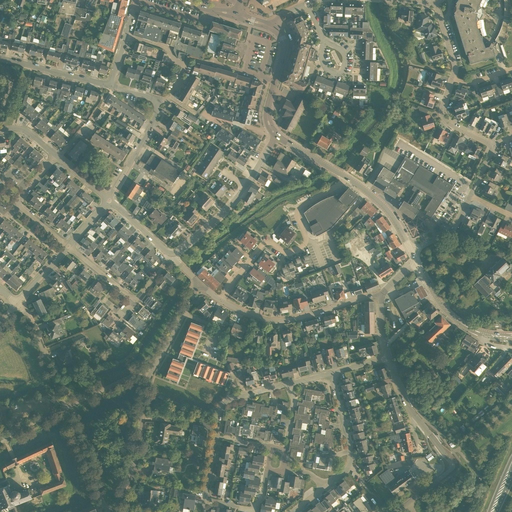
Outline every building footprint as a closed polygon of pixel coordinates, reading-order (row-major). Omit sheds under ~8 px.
[(66,14),(69,4),(76,6),(77,0),(64,0),(62,0),(59,12),(66,14)] [(94,11),(96,8),(96,4),(97,0),(87,0),(85,9),(79,8),(76,16),(75,20),(90,23),(94,11)] [(118,4),(119,0),(100,0),(100,4),(96,4),(96,8),(94,11),(100,13),(101,7),(105,8),(105,11),(111,12),(113,3),(118,4)] [(125,14),(126,10),(127,6),(128,0),(119,0),(118,4),(113,3),(111,12),(111,15),(105,29),(100,43),(99,47),(116,53),(117,49),(115,49),(118,38),(120,31),(121,31),(120,30),(123,22),(125,22),(126,18),(125,18),(126,14),(125,14)] [(259,0),(263,6),(264,6),(265,8),(270,6),(272,11),(274,11),(276,10),(276,9),(276,7),(289,0),(295,0),(297,3),(303,0),(259,0)] [(459,0),(456,4),(457,4),(456,6),(455,6),(456,7),(456,9),(455,8),(455,10),(454,11),(456,12),(455,13),(454,14),(455,16),(454,16),(457,24),(457,23),(459,28),(458,28),(463,43),(464,47),(466,55),(468,54),(469,56),(468,57),(471,64),(483,61),(483,60),(487,59),(495,57),(495,56),(497,55),(498,54),(498,53),(498,52),(497,51),(495,48),(498,42),(496,41),(494,45),(491,44),(489,48),(485,49),(481,40),(479,36),(480,36),(479,34),(477,29),(477,25),(476,21),(479,19),(479,20),(481,19),(482,17),(483,14),(483,12),(482,10),(481,8),(480,9),(479,6),(480,3),(481,0),(459,0)] [(138,21),(142,22),(139,32),(135,31),(133,36),(143,39),(143,38),(143,39),(150,14),(150,15),(147,14),(142,12),(141,12),(141,11),(138,21)] [(412,22),(412,20),(415,20),(416,15),(413,14),(413,12),(405,11),(405,13),(402,12),(401,19),(405,20),(404,21),(412,22)] [(158,42),(165,19),(156,17),(156,16),(150,14),(143,39),(157,43),(158,42)] [(432,29),(431,24),(426,23),(428,17),(420,15),(417,29),(424,31),(427,39),(436,36),(434,28),(432,29)] [(303,94),(303,93),(308,83),(303,80),(308,60),(313,61),(316,60),(316,56),(315,54),(316,52),(316,50),(311,49),(313,45),(306,43),(308,36),(306,32),(308,31),(304,21),(301,22),(299,17),(287,23),(289,28),(292,27),(293,30),(291,31),(292,34),(295,33),(296,37),(295,42),(296,42),(288,72),(285,71),(284,77),(282,81),(282,83),(287,86),(303,94)] [(166,44),(173,22),(165,19),(158,42),(166,44)] [(507,28),(507,27),(508,26),(508,23),(509,21),(503,20),(503,22),(502,24),(502,25),(502,26),(501,28),(500,31),(499,33),(498,35),(498,36),(497,37),(496,39),(495,41),(496,41),(498,42),(500,44),(501,41),(502,39),(503,38),(503,37),(504,35),(505,33),(506,30),(507,28)] [(181,27),(182,24),(173,22),(166,44),(174,47),(181,27)] [(227,60),(236,63),(239,62),(240,57),(239,54),(238,54),(234,53),(235,50),(237,50),(237,48),(236,46),(235,46),(237,40),(243,41),(239,40),(242,31),(212,22),(210,31),(225,36),(225,38),(225,39),(224,42),(222,43),(222,45),(223,47),(220,46),(222,37),(211,33),(206,52),(215,54),(217,47),(223,49),(223,50),(221,50),(219,51),(218,55),(219,56),(227,59),(227,60)] [(363,42),(373,42),(373,32),(370,29),(369,28),(369,23),(364,23),(363,39),(363,42)] [(62,36),(69,38),(72,30),(68,29),(65,27),(62,36)] [(202,34),(202,33),(184,27),(184,28),(181,27),(174,47),(174,50),(177,58),(178,58),(177,58),(184,60),(186,54),(202,59),(204,50),(208,36),(209,35),(205,34),(205,35),(202,34)] [(29,44),(31,36),(32,33),(29,32),(27,41),(21,40),(20,41),(18,52),(24,53),(26,46),(26,44),(29,44)] [(9,39),(2,38),(2,41),(1,48),(7,50),(7,51),(9,43),(11,43),(11,39),(12,35),(9,34),(9,39)] [(36,56),(40,40),(34,38),(34,37),(31,36),(29,44),(32,45),(32,47),(31,47),(29,55),(36,56)] [(18,52),(20,41),(15,39),(14,43),(12,50),(18,52)] [(42,58),(44,50),(38,49),(39,44),(40,40),(36,56),(42,58)] [(141,53),(140,56),(145,57),(147,51),(152,52),(153,48),(143,45),(136,43),(134,51),(141,53)] [(64,53),(66,46),(63,45),(62,49),(56,48),(55,53),(53,61),(59,62),(61,55),(61,54),(61,52),(64,53)] [(70,65),(73,54),(74,51),(69,50),(69,46),(66,46),(64,53),(67,54),(66,56),(64,64),(70,65)] [(437,51),(437,50),(438,49),(437,46),(430,48),(431,53),(433,61),(443,58),(441,50),(437,51)] [(91,58),(92,55),(86,53),(87,48),(84,47),(82,58),(84,58),(84,60),(82,68),(88,70),(90,62),(91,58)] [(332,52),(338,64),(342,62),(340,58),(336,50),(332,52)] [(53,61),(55,53),(49,51),(47,59),(53,61)] [(165,62),(167,55),(161,53),(159,61),(165,62)] [(77,67),(79,59),(73,58),(73,54),(70,65),(77,67)] [(94,71),(96,64),(97,62),(96,61),(97,59),(91,58),(90,62),(88,70),(94,71)] [(107,75),(110,63),(106,62),(106,63),(102,62),(99,73),(107,75)] [(136,71),(133,70),(128,68),(126,76),(134,79),(134,78),(138,80),(141,71),(137,69),(136,71)] [(149,78),(151,71),(146,70),(145,72),(142,81),(150,84),(151,79),(149,78)] [(163,88),(165,81),(160,79),(161,74),(156,73),(155,78),(158,79),(156,85),(163,88)] [(440,88),(442,80),(439,79),(441,75),(432,73),(430,80),(432,81),(431,86),(435,88),(436,87),(440,88)] [(197,86),(200,81),(197,79),(195,78),(192,76),(190,81),(197,86)] [(319,89),(323,79),(317,76),(313,87),(315,88),(316,87),(319,89)] [(44,88),(45,86),(42,85),(43,79),(36,77),(33,87),(38,88),(38,89),(40,90),(39,94),(42,95),(42,96),(44,88)] [(325,92),(329,81),(323,79),(319,89),(323,90),(322,91),(325,92)] [(263,84),(253,81),(253,80),(253,81),(251,88),(254,89),(261,91),(263,84)] [(509,89),(506,80),(502,81),(502,82),(500,82),(501,86),(502,88),(498,89),(497,88),(499,95),(504,94),(503,91),(509,89)] [(48,89),(44,88),(42,96),(46,97),(47,95),(48,91),(51,92),(52,89),(56,90),(57,83),(51,81),(48,89)] [(194,90),(197,86),(190,81),(187,86),(194,90)] [(331,93),(335,83),(329,81),(325,92),(327,93),(328,92),(331,93)] [(340,94),(344,84),(337,82),(333,93),(336,94),(336,93),(340,94)] [(57,98),(60,98),(60,95),(68,97),(67,100),(71,101),(72,95),(73,92),(69,91),(71,86),(63,84),(62,90),(59,89),(57,98)] [(345,98),(350,86),(344,84),(340,94),(343,95),(343,97),(345,98)] [(492,89),(491,85),(489,86),(488,85),(485,87),(486,91),(488,97),(489,100),(495,98),(495,97),(499,95),(497,88),(496,88),(497,89),(493,91),(492,89)] [(194,96),(197,92),(194,90),(187,86),(184,91),(191,95),(194,96)] [(481,95),(476,96),(477,97),(479,102),(483,101),(482,99),(488,97),(486,91),(485,87),(481,88),(481,89),(479,89),(481,95)] [(82,97),(84,90),(77,88),(75,95),(72,95),(71,101),(69,107),(72,108),(73,104),(74,100),(78,101),(79,96),(82,97)] [(467,93),(468,90),(461,88),(460,91),(457,90),(456,90),(455,93),(456,93),(455,96),(464,99),(466,93),(467,93)] [(259,98),(261,91),(254,89),(252,96),(257,97),(259,98)] [(189,100),(189,99),(191,95),(184,91),(181,95),(189,100)] [(97,101),(99,93),(92,92),(90,97),(87,96),(85,102),(93,104),(94,100),(97,101)] [(435,103),(436,100),(433,99),(434,96),(426,93),(423,100),(425,101),(424,105),(432,108),(433,107),(434,103),(435,103)] [(189,100),(181,95),(178,100),(186,104),(188,106),(191,101),(189,99),(189,100)] [(255,107),(257,97),(252,96),(248,95),(246,102),(243,101),(242,106),(251,109),(252,106),(255,107)] [(113,107),(118,100),(112,96),(108,103),(110,105),(113,107)] [(294,128),(307,102),(298,97),(294,104),(287,100),(282,109),(286,111),(283,117),(287,119),(284,124),(285,124),(282,128),(291,133),(293,128),(294,128)] [(118,112),(124,104),(118,100),(113,107),(117,109),(116,111),(118,112)] [(455,111),(456,113),(464,110),(462,104),(465,103),(464,101),(462,101),(462,100),(461,100),(458,100),(459,102),(458,103),(459,106),(454,107),(454,108),(453,108),(454,111),(455,111)] [(125,114),(130,107),(124,104),(118,112),(120,114),(122,112),(125,114)] [(27,118),(34,109),(29,106),(22,114),(27,118)] [(130,120),(135,111),(130,107),(125,114),(129,117),(127,118),(130,120)] [(212,116),(218,118),(221,109),(214,107),(212,116)] [(424,116),(427,110),(419,107),(417,113),(424,116)] [(34,119),(37,121),(42,115),(39,113),(34,109),(27,118),(32,122),(34,119)] [(185,122),(187,119),(186,118),(187,116),(184,114),(184,113),(178,109),(174,115),(180,119),(180,120),(184,122),(184,121),(185,122)] [(225,120),(228,111),(221,109),(218,118),(225,120)] [(244,109),(242,116),(252,118),(253,112),(244,109)] [(466,116),(464,110),(456,113),(456,115),(455,116),(456,119),(457,118),(463,117),(464,120),(470,118),(469,115),(466,116)] [(97,121),(103,112),(101,111),(95,119),(97,121)] [(137,122),(141,115),(135,111),(130,120),(132,121),(133,119),(137,122)] [(225,120),(232,122),(235,112),(228,111),(225,120)] [(195,123),(198,119),(190,114),(187,117),(195,123)] [(507,128),(507,126),(506,121),(508,120),(506,114),(504,115),(504,118),(499,120),(502,128),(504,127),(504,129),(507,128)] [(36,126),(41,130),(49,121),(42,115),(37,121),(39,123),(36,126)] [(142,127),(147,119),(147,118),(141,115),(137,122),(140,124),(139,126),(142,127)] [(431,119),(429,115),(421,118),(422,122),(424,131),(435,127),(432,119),(431,119)] [(242,116),(240,123),(250,125),(252,118),(242,116)] [(479,124),(482,118),(479,117),(478,119),(473,116),(469,124),(471,125),(470,127),(473,128),(474,127),(477,122),(479,124)] [(489,124),(484,121),(485,119),(482,118),(479,124),(482,125),(480,130),(479,131),(482,132),(483,131),(485,132),(489,124)] [(128,126),(117,120),(115,123),(126,129),(128,126)] [(177,138),(180,131),(183,127),(171,120),(167,127),(173,131),(171,134),(177,138)] [(55,125),(54,125),(49,121),(41,130),(46,135),(49,131),(51,133),(59,125),(57,123),(55,125)] [(493,123),(492,125),(489,124),(485,132),(487,133),(486,135),(489,136),(490,135),(493,130),(495,132),(498,126),(493,123)] [(56,143),(64,134),(59,130),(62,126),(61,124),(60,124),(59,125),(51,133),(53,135),(51,139),(56,143)] [(218,133),(216,136),(222,140),(228,132),(222,128),(218,133)] [(439,128),(436,134),(434,133),(432,137),(434,138),(442,142),(442,141),(446,143),(450,136),(446,134),(447,132),(439,128)] [(242,130),(237,138),(244,142),(248,134),(242,130)] [(130,134),(126,131),(121,138),(125,140),(126,139),(132,143),(136,136),(130,133),(130,134)] [(327,150),(336,134),(330,131),(329,134),(326,139),(322,136),(320,140),(317,138),(314,142),(317,144),(317,145),(327,150)] [(228,132),(222,140),(228,144),(234,136),(228,132)] [(68,137),(64,134),(56,143),(61,147),(63,144),(66,146),(73,137),(70,135),(68,137)] [(106,140),(105,140),(95,134),(90,141),(94,143),(93,144),(98,147),(98,146),(101,148),(106,141),(106,140)] [(248,134),(244,142),(250,145),(254,137),(248,134)] [(172,143),(167,140),(161,136),(157,143),(161,145),(159,148),(162,150),(164,147),(167,148),(168,149),(167,150),(170,151),(171,151),(172,149),(174,149),(176,150),(179,144),(176,142),(177,141),(174,139),(172,143)] [(254,137),(250,145),(256,149),(261,141),(254,137)] [(461,151),(465,144),(460,141),(461,140),(456,137),(451,146),(458,150),(461,151)] [(20,147),(25,142),(21,138),(16,144),(13,147),(15,148),(18,145),(20,147)] [(6,143),(5,140),(0,140),(0,147),(0,150),(7,149),(7,148),(9,147),(9,143),(6,143)] [(88,146),(81,140),(73,150),(77,153),(79,155),(82,153),(83,153),(86,149),(85,148),(88,146)] [(109,153),(112,155),(117,147),(106,141),(101,148),(104,150),(104,151),(108,154),(109,153)] [(23,155),(30,146),(25,142),(20,147),(23,149),(20,153),(23,155)] [(220,158),(224,153),(214,146),(213,148),(214,149),(212,152),(220,158)] [(481,149),(473,146),(472,148),(468,146),(465,152),(469,154),(478,159),(480,154),(479,154),(481,149)] [(127,154),(117,147),(112,155),(115,157),(114,157),(119,160),(120,160),(122,161),(127,154)] [(366,157),(369,151),(364,147),(360,153),(366,157)] [(34,159),(39,153),(34,149),(27,158),(29,160),(31,157),(34,159)] [(79,155),(77,153),(73,150),(69,155),(76,161),(78,159),(77,158),(79,155)] [(239,157),(234,153),(235,151),(232,150),(230,153),(227,157),(235,163),(236,161),(240,156),(240,155),(239,157)] [(220,158),(212,152),(210,155),(209,154),(207,156),(217,163),(220,158)] [(39,163),(44,157),(39,153),(34,159),(39,163)] [(162,160),(153,154),(146,165),(152,169),(149,172),(164,182),(165,181),(168,183),(167,184),(172,187),(181,173),(162,160)] [(289,159),(282,154),(278,161),(278,160),(273,169),(287,177),(296,163),(289,158),(289,159)] [(511,161),(509,159),(509,158),(503,155),(503,156),(501,160),(498,159),(495,164),(505,168),(506,165),(509,166),(511,161)] [(213,168),(217,163),(207,156),(206,158),(207,159),(205,163),(213,168)] [(245,159),(240,156),(236,161),(244,167),(249,159),(246,158),(245,159)] [(367,159),(366,158),(364,157),(357,167),(356,167),(355,168),(358,170),(357,171),(361,174),(362,173),(366,176),(370,171),(371,172),(373,169),(364,163),(367,159)] [(395,174),(395,175),(384,192),(395,199),(400,191),(403,192),(410,180),(422,187),(434,195),(425,210),(427,212),(425,215),(428,217),(431,219),(448,192),(448,191),(452,185),(432,173),(420,165),(406,157),(395,174)] [(213,168),(205,163),(203,165),(201,164),(200,167),(209,174),(213,168)] [(206,179),(208,177),(207,177),(209,174),(200,167),(198,169),(200,170),(198,173),(206,179)] [(373,185),(384,192),(395,175),(383,168),(373,185)] [(57,179),(62,173),(57,169),(50,178),(52,179),(55,176),(57,179)] [(498,182),(503,172),(496,169),(494,173),(492,172),(489,177),(498,182)] [(60,189),(64,184),(62,182),(67,177),(62,173),(57,179),(55,182),(58,184),(59,185),(55,190),(58,192),(60,189)] [(269,181),(272,177),(267,174),(265,178),(260,176),(257,181),(265,186),(268,180),(269,181)] [(68,193),(76,184),(71,180),(66,186),(64,184),(60,189),(62,191),(64,193),(66,191),(68,193)] [(48,190),(50,187),(52,185),(47,181),(44,186),(48,190)] [(143,185),(149,190),(152,186),(146,181),(143,185)] [(223,193),(225,192),(228,189),(219,181),(217,183),(218,184),(216,187),(223,193)] [(142,192),(144,189),(134,182),(129,189),(138,195),(141,191),(142,192)] [(494,190),(497,185),(490,182),(488,187),(485,185),(482,191),(486,192),(485,194),(489,195),(489,194),(491,195),(494,190)] [(73,197),(66,205),(68,207),(78,196),(76,194),(81,188),(76,184),(68,193),(71,196),(73,197)] [(261,198),(263,195),(257,192),(260,188),(253,184),(249,191),(246,196),(247,197),(244,201),(250,204),(252,200),(253,200),(256,195),(261,198)] [(223,193),(216,187),(213,189),(212,188),(210,190),(219,198),(223,193)] [(135,202),(137,200),(135,199),(138,195),(129,189),(125,196),(135,202)] [(358,196),(349,189),(348,190),(347,189),(338,194),(338,195),(332,197),(326,199),(320,202),(314,205),(309,209),(304,214),(310,226),(309,227),(314,236),(315,235),(316,237),(331,229),(358,199),(356,198),(358,196)] [(29,203),(34,207),(39,201),(41,197),(34,191),(30,197),(32,199),(29,203)] [(406,215),(418,195),(411,191),(404,202),(403,202),(398,210),(406,215)] [(85,201),(89,196),(85,192),(80,197),(78,196),(68,207),(71,209),(77,203),(78,204),(80,201),(82,199),(85,201)] [(212,205),(214,202),(206,194),(198,203),(202,207),(205,210),(211,204),(212,205)] [(419,211),(415,209),(422,197),(418,195),(406,215),(413,219),(419,211)] [(87,209),(94,200),(89,196),(85,201),(88,204),(86,206),(85,207),(87,209)] [(44,199),(41,203),(39,201),(34,207),(39,211),(46,201),(44,199)] [(150,203),(147,201),(143,207),(149,211),(153,205),(152,205),(150,203)] [(367,213),(372,207),(367,202),(362,208),(360,210),(357,207),(351,214),(354,217),(358,214),(359,212),(363,216),(367,213)] [(47,218),(52,212),(50,210),(52,206),(50,205),(43,214),(47,218)] [(61,210),(60,212),(60,213),(62,214),(64,212),(68,207),(66,205),(61,210)] [(191,225),(198,217),(195,215),(198,212),(192,207),(188,212),(189,213),(184,219),(191,225)] [(371,217),(377,211),(372,207),(367,213),(371,217)] [(485,212),(479,209),(477,212),(473,210),(470,216),(473,218),(472,221),(476,223),(479,216),(482,218),(485,212)] [(152,219),(151,220),(156,224),(159,222),(161,224),(167,218),(161,213),(160,214),(156,210),(150,216),(152,219)] [(60,212),(58,211),(55,214),(52,212),(47,218),(52,222),(60,213),(60,212)] [(109,225),(115,218),(110,214),(103,222),(108,226),(108,225),(109,225)] [(62,229),(67,223),(64,221),(66,218),(64,216),(57,225),(62,229)] [(376,221),(376,222),(380,227),(386,223),(382,217),(376,221)] [(501,220),(493,217),(492,219),(488,217),(485,223),(489,225),(489,226),(492,227),(496,229),(501,220)] [(110,237),(118,228),(116,226),(119,222),(115,218),(109,225),(113,229),(107,235),(110,237)] [(0,226),(5,230),(9,224),(5,220),(0,226)] [(374,223),(371,220),(370,222),(371,223),(369,225),(366,227),(367,227),(366,228),(368,231),(372,227),(374,224),(375,223),(374,223)] [(71,227),(74,223),(72,222),(69,225),(67,223),(62,229),(66,233),(71,227)] [(171,229),(170,228),(167,231),(170,234),(168,236),(168,237),(171,239),(172,239),(174,237),(177,235),(178,236),(185,229),(179,223),(177,226),(176,224),(171,229)] [(385,232),(390,228),(386,223),(380,227),(377,229),(381,234),(377,236),(379,239),(381,238),(380,237),(383,236),(381,234),(384,232),(385,232)] [(511,225),(507,223),(505,226),(502,224),(498,232),(507,237),(508,236),(511,238),(511,237),(511,225)] [(9,234),(14,228),(9,224),(5,230),(9,234)] [(121,238),(128,230),(124,226),(118,233),(116,230),(118,228),(110,237),(111,238),(112,239),(116,234),(121,238)] [(295,230),(292,227),(291,226),(289,228),(287,227),(279,237),(281,238),(279,241),(284,244),(285,243),(289,246),(298,234),(294,231),(295,230)] [(12,240),(14,238),(19,232),(14,228),(9,234),(7,237),(10,239),(7,242),(9,243),(12,240)] [(124,248),(129,242),(127,240),(133,234),(128,230),(121,238),(126,242),(122,246),(124,248)] [(259,240),(251,234),(248,231),(244,235),(243,234),(239,238),(241,240),(240,241),(251,250),(252,248),(254,250),(258,245),(256,244),(259,240)] [(24,236),(19,232),(14,238),(19,241),(24,236)] [(87,250),(93,241),(95,239),(90,234),(88,237),(85,239),(87,240),(82,246),(87,250)] [(397,240),(394,234),(388,238),(385,240),(383,236),(380,237),(381,238),(379,239),(380,242),(385,240),(387,245),(390,244),(397,240)] [(97,247),(99,249),(103,244),(108,239),(107,237),(104,240),(103,240),(101,242),(98,245),(93,241),(87,250),(91,254),(97,247)] [(104,245),(111,238),(110,237),(108,239),(103,244),(99,249),(102,251),(96,257),(101,261),(108,252),(103,249),(106,246),(104,245)] [(134,250),(142,242),(137,238),(136,240),(133,238),(129,242),(124,248),(122,251),(124,252),(127,249),(130,246),(134,250)] [(24,255),(33,243),(29,240),(24,246),(26,247),(24,250),(24,251),(22,254),(24,255)] [(397,240),(390,244),(393,249),(400,246),(397,240)] [(141,252),(146,246),(142,242),(134,250),(138,254),(136,257),(138,259),(142,255),(140,253),(141,252)] [(33,253),(38,247),(33,243),(24,255),(26,257),(31,251),(33,253)] [(19,253),(23,247),(21,245),(13,255),(15,257),(19,252),(19,253)] [(33,263),(43,251),(38,247),(33,253),(36,255),(34,258),(31,262),(33,263)] [(244,255),(237,248),(233,252),(231,249),(227,253),(238,263),(240,260),(239,259),(244,255)] [(121,251),(120,250),(117,251),(114,254),(110,251),(108,253),(108,252),(101,261),(105,265),(111,258),(113,260),(117,256),(122,250),(121,250),(121,251)] [(110,269),(115,273),(124,262),(123,262),(122,264),(118,261),(119,261),(118,260),(124,252),(122,251),(122,250),(117,256),(113,260),(116,262),(110,269)] [(41,264),(43,261),(48,255),(43,251),(33,263),(35,265),(38,261),(41,264)] [(148,263),(155,255),(150,251),(145,256),(145,257),(142,255),(138,259),(141,261),(143,259),(148,263),(147,263),(148,263)] [(399,262),(402,260),(406,257),(403,252),(396,256),(399,262)] [(238,263),(227,253),(230,255),(227,259),(224,256),(221,260),(231,269),(234,267),(233,266),(237,262),(238,263)] [(277,263),(266,254),(263,258),(261,257),(257,261),(260,263),(258,264),(269,273),(270,271),(272,273),(276,268),(274,267),(277,263)] [(305,255),(305,254),(301,255),(303,259),(305,265),(308,264),(309,266),(310,266),(314,265),(311,255),(310,255),(311,256),(308,257),(308,256),(307,254),(305,255)] [(162,262),(159,259),(155,255),(148,263),(152,267),(154,264),(156,262),(160,265),(162,262)] [(297,257),(294,258),(296,264),(297,268),(298,268),(300,267),(301,269),(302,269),(306,268),(305,265),(303,259),(300,260),(299,257),(297,257)] [(70,271),(76,264),(70,259),(65,265),(64,265),(62,268),(66,272),(68,269),(70,271)] [(509,266),(505,262),(502,259),(483,277),(481,279),(474,285),(486,298),(492,292),(493,291),(490,288),(488,287),(493,282),(498,278),(501,281),(511,269),(511,268),(511,266),(511,265),(511,264),(509,266)] [(231,269),(221,260),(218,263),(214,267),(218,270),(219,271),(225,276),(227,274),(227,273),(231,269),(231,270),(231,269)] [(290,262),(290,261),(286,263),(287,265),(290,273),(293,271),(294,273),(295,274),(299,272),(298,268),(297,268),(296,264),(293,265),(292,262),(290,262)] [(128,266),(124,262),(115,273),(120,276),(125,270),(128,272),(132,266),(130,264),(128,266)] [(336,276),(342,273),(338,264),(332,267),(336,276)] [(382,279),(393,272),(388,264),(377,272),(382,279)] [(293,279),(290,273),(287,265),(284,266),(284,267),(282,267),(283,271),(280,272),(283,278),(288,276),(289,279),(290,280),(293,279)] [(11,273),(12,272),(12,271),(6,266),(0,272),(0,276),(2,279),(5,275),(7,277),(11,273)] [(129,284),(136,276),(131,272),(134,268),(132,266),(128,272),(130,273),(124,280),(129,284)] [(19,278),(14,274),(19,269),(18,269),(16,267),(12,271),(12,272),(14,274),(12,276),(7,282),(12,287),(19,278)] [(259,272),(257,271),(253,268),(249,273),(252,275),(250,278),(260,285),(267,275),(260,270),(259,272)] [(212,277),(204,270),(198,276),(209,287),(216,280),(213,278),(219,271),(218,270),(212,277)] [(84,271),(82,273),(80,271),(77,274),(76,276),(74,278),(76,280),(78,281),(81,278),(86,282),(90,276),(84,271)] [(214,291),(221,285),(220,284),(226,278),(224,277),(225,276),(219,271),(213,278),(216,280),(209,287),(214,291)] [(171,286),(174,283),(173,282),(176,279),(168,273),(158,286),(161,289),(166,282),(170,286),(171,286)] [(57,288),(59,286),(64,280),(57,274),(52,278),(54,280),(51,283),(57,288)] [(134,288),(139,282),(138,282),(140,279),(136,276),(129,284),(134,288)] [(355,278),(350,279),(347,280),(346,277),(344,278),(346,282),(347,282),(349,290),(353,289),(355,295),(363,293),(360,283),(359,281),(356,282),(355,278)] [(17,291),(22,285),(22,284),(24,282),(19,278),(12,287),(17,291)] [(367,293),(379,288),(377,282),(375,278),(369,280),(370,282),(364,285),(367,293)] [(70,292),(74,289),(68,280),(64,283),(70,292)] [(93,293),(96,296),(100,299),(103,296),(100,293),(105,287),(98,282),(98,283),(95,280),(91,286),(96,290),(93,293)] [(422,284),(415,288),(421,299),(428,295),(422,284)] [(342,286),(335,289),(334,285),(329,286),(332,293),(334,300),(337,300),(345,298),(342,286)] [(40,316),(47,313),(42,303),(56,296),(52,288),(38,295),(41,300),(33,303),(40,316)] [(246,301),(249,295),(238,288),(237,289),(232,297),(241,302),(243,299),(246,301)] [(314,304),(326,300),(325,296),(329,295),(327,288),(315,292),(315,293),(311,294),(313,299),(312,299),(314,304)] [(261,307),(265,295),(265,293),(258,291),(256,298),(251,297),(249,306),(256,308),(257,306),(261,307)] [(415,294),(413,291),(412,291),(411,291),(395,300),(401,312),(402,312),(406,321),(407,321),(420,309),(420,308),(423,306),(422,306),(420,301),(418,302),(414,295),(415,294)] [(298,299),(297,296),(293,297),(294,300),(293,301),(294,306),(296,305),(297,310),(304,308),(304,306),(308,305),(306,297),(302,299),(301,298),(298,299)] [(154,302),(149,297),(144,303),(152,310),(156,305),(159,308),(162,304),(161,303),(156,299),(154,302)] [(212,308),(212,304),(210,304),(206,300),(198,308),(202,313),(209,307),(210,307),(212,308)] [(272,301),(266,300),(263,312),(272,313),(273,310),(277,311),(277,301),(272,301)] [(287,302),(287,301),(283,302),(283,303),(279,304),(281,313),(289,312),(289,309),(292,308),(291,301),(287,302)] [(374,312),(374,302),(364,302),(364,304),(364,313),(374,312)] [(102,305),(98,310),(95,308),(91,313),(93,317),(96,313),(101,318),(108,310),(102,305)] [(439,313),(433,305),(430,305),(422,311),(421,309),(420,309),(407,321),(408,320),(413,326),(418,322),(420,324),(428,317),(430,319),(439,313)] [(146,319),(151,313),(143,307),(138,313),(146,319)] [(228,313),(218,307),(216,312),(213,310),(208,320),(212,321),(215,315),(224,321),(228,313)] [(91,320),(93,318),(86,308),(84,310),(91,320)] [(375,333),(374,312),(364,313),(364,325),(365,332),(365,334),(375,333)] [(337,322),(335,315),(324,318),(325,324),(323,325),(326,338),(326,337),(332,336),(329,325),(333,324),(332,323),(337,322)] [(114,320),(109,316),(106,319),(104,318),(101,322),(102,323),(108,328),(104,333),(106,335),(104,338),(109,332),(111,329),(109,327),(114,320)] [(137,319),(133,316),(128,322),(137,329),(140,326),(142,328),(144,326),(146,323),(138,317),(137,319)] [(431,344),(450,325),(442,316),(431,326),(433,328),(424,336),(431,344)] [(63,323),(61,319),(61,318),(49,323),(50,327),(47,328),(49,332),(48,332),(50,335),(52,339),(61,336),(57,326),(63,323)] [(318,323),(317,320),(311,321),(313,329),(316,328),(318,333),(322,332),(320,323),(318,323)] [(310,333),(309,330),(313,329),(311,321),(305,323),(306,326),(303,326),(304,332),(306,331),(307,334),(310,333)] [(191,359),(203,327),(191,323),(179,354),(180,354),(178,359),(185,362),(187,357),(191,359)] [(241,326),(235,324),(232,331),(231,334),(242,339),(246,328),(241,326)] [(130,342),(132,340),(130,338),(135,333),(127,326),(122,332),(126,335),(125,338),(130,342)] [(261,342),(263,333),(259,332),(259,331),(255,330),(254,335),(250,334),(249,342),(261,343),(261,342)] [(285,343),(293,341),(292,336),(290,330),(282,331),(285,343)] [(116,334),(116,333),(113,331),(111,334),(109,332),(104,338),(106,340),(109,337),(117,344),(122,338),(119,336),(118,333),(116,334)] [(276,335),(276,334),(274,334),(273,335),(272,335),(272,336),(270,336),(270,348),(266,348),(266,356),(272,356),(271,350),(275,350),(275,349),(280,349),(280,347),(280,342),(277,342),(277,335),(276,335)] [(468,336),(467,335),(462,343),(469,347),(467,349),(472,352),(478,343),(474,340),(470,338),(470,337),(468,336)] [(366,357),(378,354),(376,346),(367,348),(368,352),(365,352),(366,357)] [(63,366),(68,365),(67,362),(69,361),(71,360),(71,359),(74,358),(71,348),(67,350),(67,351),(64,353),(59,354),(61,357),(59,358),(63,366)] [(349,358),(348,353),(347,349),(344,350),(343,348),(336,350),(338,358),(345,357),(346,359),(349,358)] [(327,365),(333,364),(331,356),(335,355),(333,349),(326,350),(328,356),(324,357),(327,365)] [(324,363),(321,355),(320,351),(314,352),(315,356),(315,360),(312,360),(314,368),(320,367),(319,364),(324,363)] [(480,361),(479,360),(480,358),(476,355),(471,361),(476,365),(474,367),(475,368),(473,371),(479,376),(486,367),(483,364),(486,361),(486,360),(481,358),(482,358),(480,361)] [(511,358),(509,355),(493,371),(490,368),(485,373),(487,376),(489,375),(493,378),(492,379),(494,381),(497,378),(511,363),(511,358)] [(299,372),(308,370),(307,366),(311,365),(309,357),(305,358),(301,359),(301,362),(297,364),(299,372)] [(178,382),(185,363),(173,359),(166,378),(178,382)] [(230,388),(233,379),(228,378),(229,374),(198,362),(193,374),(225,386),(230,388)] [(294,375),(293,373),(296,372),(295,365),(289,366),(289,367),(278,370),(279,375),(282,374),(283,377),(289,376),(290,376),(294,375)] [(272,379),(277,378),(274,366),(267,367),(268,369),(262,370),(265,379),(269,378),(269,382),(273,381),(272,379)] [(389,378),(386,368),(376,371),(379,380),(380,381),(389,378)] [(254,382),(259,381),(257,372),(257,373),(256,371),(252,372),(251,370),(249,369),(248,369),(247,371),(248,374),(244,375),(247,385),(255,383),(254,382)] [(348,384),(347,379),(342,380),(343,383),(345,383),(345,385),(341,386),(342,391),(346,390),(353,388),(352,388),(351,383),(348,384)] [(390,389),(388,384),(382,386),(382,387),(376,389),(377,392),(379,392),(382,391),(384,395),(384,394),(385,398),(391,396),(390,392),(391,392),(391,391),(390,388),(390,389)] [(496,391),(495,393),(502,400),(505,396),(497,387),(495,390),(496,391)] [(354,396),(353,391),(354,391),(353,388),(346,390),(347,393),(343,394),(345,399),(355,396),(354,396)] [(322,397),(322,392),(305,389),(304,394),(306,395),(305,400),(303,400),(302,403),(297,402),(312,405),(314,405),(314,402),(311,401),(312,395),(322,397)] [(356,399),(355,396),(345,399),(348,398),(349,401),(345,402),(347,407),(352,406),(358,404),(356,404),(355,400),(356,399)] [(389,416),(392,415),(400,413),(396,397),(387,400),(390,409),(389,410),(388,411),(388,413),(389,416)] [(286,420),(289,403),(283,402),(282,404),(277,403),(276,407),(273,407),(271,417),(271,421),(275,422),(276,414),(277,414),(278,410),(282,411),(281,419),(286,420)] [(312,409),(312,408),(312,405),(297,402),(297,406),(299,406),(298,412),(296,411),(295,417),(309,419),(310,414),(306,414),(307,408),(312,409)] [(256,418),(259,404),(253,403),(253,405),(247,404),(246,408),(243,407),(242,414),(247,415),(248,411),(252,412),(251,417),(252,417),(256,418)] [(269,408),(264,407),(264,405),(259,404),(256,418),(259,419),(261,419),(262,413),(268,414),(268,416),(271,417),(273,407),(270,406),(269,408)] [(359,407),(359,405),(358,404),(352,406),(352,409),(348,410),(350,415),(359,412),(358,407),(359,407)] [(319,425),(329,426),(330,422),(325,422),(326,416),(329,417),(330,411),(320,409),(320,407),(316,406),(315,413),(320,414),(319,425)] [(361,417),(359,412),(350,415),(351,420),(355,419),(356,422),(363,420),(362,417),(361,417)] [(403,421),(400,413),(392,415),(389,416),(389,417),(389,416),(391,422),(392,421),(393,423),(403,421)] [(308,424),(309,419),(295,417),(294,422),(296,423),(295,428),(293,428),(292,431),(302,433),(303,430),(306,430),(307,424),(308,424)] [(236,428),(230,426),(231,421),(226,420),(224,434),(229,435),(230,433),(235,434),(235,436),(238,436),(240,426),(237,426),(236,428)] [(363,428),(362,424),(363,423),(363,420),(356,422),(357,425),(353,426),(354,431),(357,430),(357,431),(364,429),(364,428),(363,428)] [(169,434),(181,435),(182,431),(182,428),(170,426),(170,425),(161,424),(159,437),(157,437),(156,442),(158,443),(167,445),(169,434)] [(252,439),(255,425),(250,424),(249,430),(243,429),(244,427),(240,426),(238,436),(242,437),(242,435),(247,436),(247,438),(252,439)] [(396,433),(406,431),(404,424),(394,427),(396,433)] [(204,427),(193,425),(191,436),(198,437),(196,446),(202,447),(203,441),(206,442),(207,432),(203,431),(204,427)] [(267,441),(269,431),(266,431),(265,432),(259,431),(260,426),(255,425),(252,439),(258,440),(259,438),(264,439),(264,441),(267,441)] [(322,428),(322,430),(326,431),(325,435),(316,434),(316,435),(315,438),(333,441),(334,436),(331,435),(332,429),(329,429),(329,426),(319,425),(319,426),(321,426),(321,428),(322,428)] [(281,444),(284,430),(279,429),(278,435),(272,434),(272,432),(269,431),(267,441),(270,442),(271,440),(276,441),(276,443),(281,444)] [(365,437),(363,432),(365,432),(364,429),(357,431),(358,433),(354,434),(355,439),(359,438),(366,437),(366,436),(365,437)] [(302,436),(302,433),(292,431),(292,435),(294,435),(293,440),(291,440),(290,446),(304,448),(305,443),(299,442),(300,436),(302,436)] [(411,441),(410,433),(402,434),(402,435),(402,436),(401,436),(399,436),(399,434),(390,436),(391,440),(397,439),(398,443),(411,441)] [(357,448),(367,445),(365,440),(367,440),(366,437),(359,438),(360,441),(356,442),(357,448)] [(332,447),(333,441),(315,438),(314,443),(321,444),(320,450),(321,450),(320,454),(330,456),(331,452),(329,452),(330,446),(332,447)] [(15,466),(16,466),(46,451),(53,474),(54,474),(57,482),(39,489),(41,495),(66,486),(64,480),(61,481),(59,473),(61,472),(52,443),(52,441),(50,442),(16,458),(15,458),(12,460),(12,459),(12,460),(5,464),(5,465),(0,467),(3,471),(7,469),(7,470),(15,466)] [(413,451),(411,441),(398,443),(398,444),(394,444),(395,448),(404,446),(405,452),(405,453),(413,451)] [(233,448),(234,445),(228,444),(227,447),(224,446),(223,452),(229,453),(230,448),(233,448)] [(365,454),(372,452),(370,453),(369,449),(368,450),(367,445),(357,448),(358,453),(362,452),(363,455),(365,454)] [(303,453),(304,448),(290,446),(289,451),(291,451),(290,457),(294,458),(293,461),(300,462),(301,457),(296,456),(297,452),(303,453)] [(231,463),(231,460),(229,459),(229,453),(223,452),(221,458),(225,459),(224,462),(231,463)] [(372,452),(365,454),(366,457),(362,458),(363,463),(366,463),(373,461),(373,460),(372,456),(373,456),(372,452)] [(430,453),(425,457),(428,461),(433,457),(430,453)] [(329,459),(330,456),(320,454),(320,457),(319,463),(313,462),(312,467),(327,470),(328,464),(325,464),(326,458),(329,459)] [(262,468),(264,456),(257,455),(257,457),(254,457),(253,463),(252,465),(259,466),(259,467),(262,468)] [(163,460),(156,458),(154,457),(150,475),(155,476),(156,470),(162,471),(169,473),(170,465),(172,466),(173,461),(164,459),(163,460)] [(196,467),(200,465),(196,458),(191,457),(196,467)] [(364,476),(370,475),(369,470),(374,469),(373,464),(374,464),(373,461),(366,463),(367,465),(363,466),(364,471),(363,472),(364,476)] [(231,463),(224,462),(224,465),(218,464),(217,470),(225,471),(225,465),(230,466),(230,464),(231,463)] [(249,463),(248,470),(248,471),(255,472),(255,474),(258,474),(259,467),(259,466),(252,465),(253,463),(249,463)] [(260,482),(261,479),(254,478),(255,474),(255,472),(248,471),(248,470),(245,469),(243,477),(250,478),(250,480),(254,480),(253,481),(260,482)] [(388,470),(379,476),(386,485),(388,483),(395,478),(389,470),(388,469),(388,470)] [(220,479),(227,480),(227,477),(224,477),(225,471),(217,470),(216,476),(221,477),(220,479)] [(394,495),(415,479),(409,471),(398,479),(399,481),(389,488),(394,495)] [(283,482),(284,478),(272,476),(271,484),(273,484),(272,487),(279,488),(280,489),(282,482),(283,482)] [(290,483),(289,486),(290,486),(300,488),(302,480),(299,479),(299,477),(292,476),(291,483),(290,483)] [(346,492),(350,489),(350,488),(355,484),(349,476),(343,481),(343,482),(340,485),(346,492)] [(226,483),(227,480),(220,479),(220,482),(216,482),(215,488),(225,489),(222,489),(223,483),(226,483)] [(259,491),(259,487),(260,482),(253,481),(254,480),(250,480),(249,486),(249,488),(256,489),(255,490),(259,491)] [(289,486),(290,483),(283,482),(282,482),(280,489),(279,488),(279,492),(287,493),(288,486),(289,486)] [(96,511),(93,506),(77,511),(16,511),(14,505),(31,499),(27,491),(19,494),(18,492),(16,491),(14,491),(13,491),(11,492),(10,493),(8,487),(9,487),(8,484),(7,485),(7,486),(0,488),(0,507),(0,508),(0,509),(0,511),(2,510),(2,509),(8,507),(8,509),(12,508),(13,511),(96,511)] [(346,492),(340,485),(339,485),(340,486),(337,489),(336,488),(332,491),(338,499),(341,497),(342,497),(346,493),(346,492)] [(255,490),(256,489),(249,488),(249,486),(246,486),(244,492),(244,494),(251,495),(251,497),(251,496),(254,497),(255,490)] [(224,498),(225,489),(215,488),(214,494),(218,494),(217,497),(224,498)] [(159,498),(160,491),(151,490),(151,492),(144,491),(143,500),(145,500),(145,504),(152,505),(153,502),(155,502),(156,498),(159,498)] [(331,505),(336,501),(338,499),(332,491),(328,493),(329,494),(325,497),(326,498),(331,505)] [(250,502),(251,497),(251,495),(244,494),(244,492),(241,492),(239,503),(248,505),(248,502),(250,502)] [(194,506),(195,500),(196,495),(180,493),(179,498),(182,498),(185,499),(183,509),(182,511),(189,511),(190,510),(193,510),(194,506)] [(275,510),(277,498),(268,497),(268,500),(266,499),(265,505),(265,507),(272,508),(272,509),(275,510)] [(360,497),(356,500),(365,511),(366,511),(368,511),(369,511),(371,511),(374,511),(366,501),(364,503),(360,497)] [(318,503),(324,511),(325,510),(327,509),(327,510),(332,506),(331,505),(326,498),(322,501),(322,500),(318,503)] [(365,511),(356,500),(353,503),(357,508),(355,510),(356,511),(365,511)] [(311,510),(312,511),(323,511),(324,511),(318,503),(314,506),(315,507),(311,510),(311,509),(311,510)]
